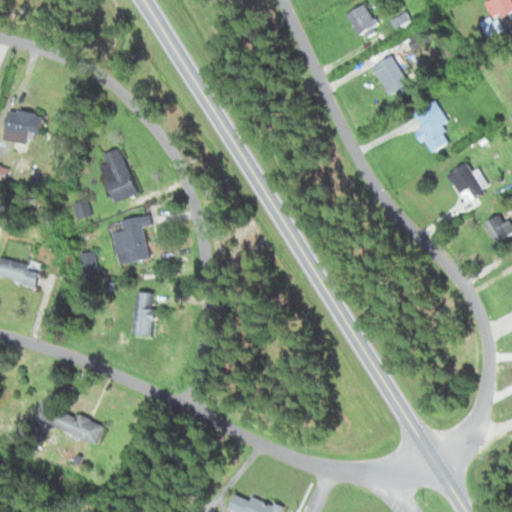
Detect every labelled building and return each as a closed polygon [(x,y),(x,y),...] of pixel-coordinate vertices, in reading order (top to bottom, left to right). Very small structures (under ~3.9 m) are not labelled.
[(501,20),(509,13),(511,16),(511,0),(494,0),(488,5),(501,20)] [(363,37),(382,27),(371,6),(352,15),(363,37)] [(395,95),(418,83),(402,55),(380,67),(395,95)] [(426,128),(420,132),(435,154),(455,141),(446,127),(452,124),(438,102),(418,115),(426,128)] [(7,139),(39,146),(45,115),(14,108),(7,139)] [(105,166),(122,202),(144,192),(123,148),(108,155),(112,163),(105,166)] [(471,203),(490,192),(471,162),(452,173),(471,203)] [(157,260),(154,218),(119,220),(120,231),(119,231),(121,262),(157,260)] [(511,241),(511,218),(496,218),(496,241),(511,241)] [(44,267),(5,258),(1,275),(40,284),(44,267)] [(139,333),(158,334),(161,292),(142,291),(139,333)] [(102,443),(109,425),(47,401),(40,418),(102,443)] [(234,509),(239,511),(286,511),(242,491),(234,509)]
